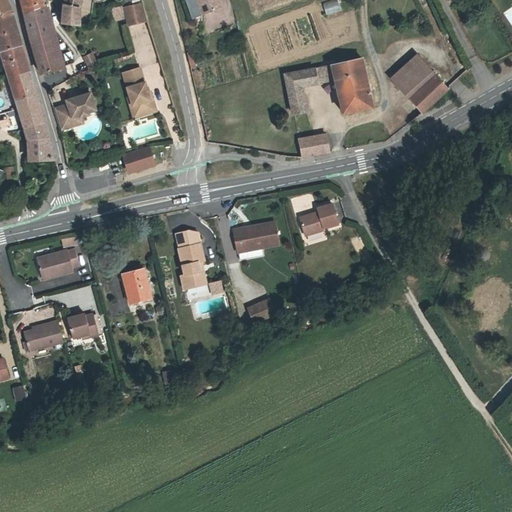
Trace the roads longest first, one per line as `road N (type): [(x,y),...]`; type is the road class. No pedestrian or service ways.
road 1 (tertiary): [(511,86),(395,152),(187,195)]
road 2 (track): [(339,166),(386,258),(511,459)]
road 3 (residential): [(15,0),(71,221)]
road 4 (residential): [(187,195),(194,133),(156,0)]
